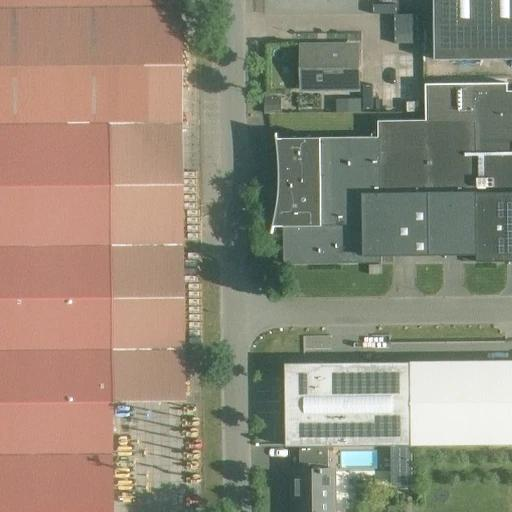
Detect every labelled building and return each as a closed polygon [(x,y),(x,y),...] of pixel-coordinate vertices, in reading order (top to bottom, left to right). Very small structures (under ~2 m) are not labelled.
[(110,511),(107,125),(180,124),(179,0),(0,0),(0,511),(110,511)] [(511,0),(434,0),(435,59),(511,58),(511,0)] [(357,48),(324,48),(304,48),(304,88),(358,88),(357,48)] [(303,138),(283,139),(283,164),(284,226),(284,264),(393,263),(393,255),(462,254),(467,254),(477,254),(477,262),(507,261),(511,261),(511,91),(508,92),(508,84),(426,85),(426,121),(378,122),(379,137),(303,138)] [(280,98),(267,98),(264,98),(265,114),(280,114),(280,98)] [(360,99),(336,99),(336,113),(338,113),(356,113),(360,113),(360,99)] [(300,446),(412,446),(424,446),(511,445),(511,361),(286,364),(287,446),(300,446)] [(412,446),(300,446),(300,470),(292,470),(292,488),(296,488),(296,499),(292,499),(292,511),(328,511),(328,474),(392,473),(392,486),(412,486),(412,446)]
